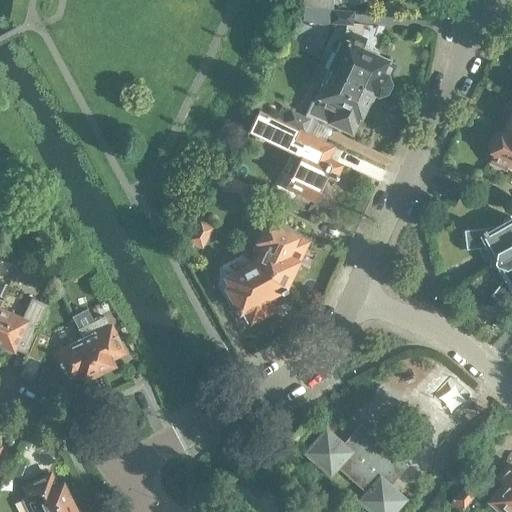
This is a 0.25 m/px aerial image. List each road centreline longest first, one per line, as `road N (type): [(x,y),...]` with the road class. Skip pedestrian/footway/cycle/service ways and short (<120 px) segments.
road 1 (residential): [(357,298),(475,12)]
road 2 (residential): [(124,472),(318,361),(357,298)]
road 3 (residential): [(500,378),(452,337),(357,298)]
road 4 (residential): [(124,472),(69,426),(0,393)]
